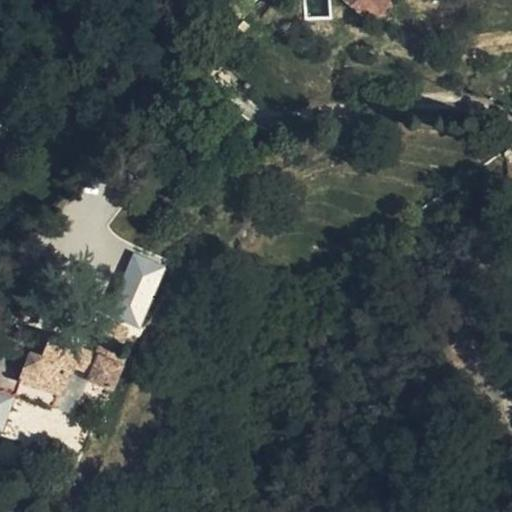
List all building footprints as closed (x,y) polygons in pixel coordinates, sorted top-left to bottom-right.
[(356,0),(378,20),(395,0),(356,0)] [(169,5),(157,46),(191,54),(203,15),(169,5)] [(126,352),(135,321),(117,317),(110,338),(107,347),(126,352)] [(58,337),(3,320),(0,330),(0,337),(54,353),(58,337)] [(121,383),(129,358),(58,337),(54,353),(0,337),(0,387),(22,393),(26,378),(65,388),(73,361),(99,366),(97,377),(121,383)] [(60,403),(65,388),(26,378),(22,393),(60,403)] [(0,388),(0,432),(2,433),(15,394),(0,388)]
